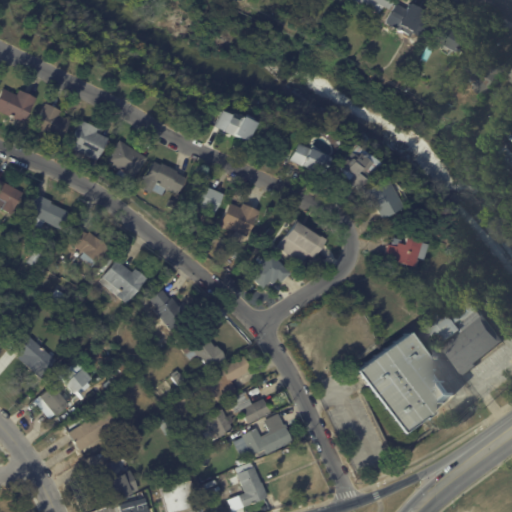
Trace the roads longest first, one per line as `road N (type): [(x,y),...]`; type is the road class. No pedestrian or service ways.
road 1 (residential): [(0,51),(336,215),(350,240),(348,268),(260,326)]
road 2 (residential): [(0,148),(79,182),(260,326),(352,504)]
road 3 (secondary): [(511,431),(352,504)]
road 4 (secondary): [(416,511),(511,432)]
